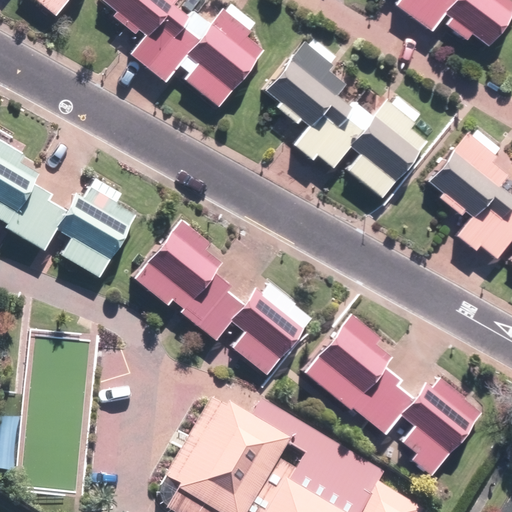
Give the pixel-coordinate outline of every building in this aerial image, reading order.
[(24,0),(51,20),(67,0),(24,0)] [(179,82),(215,111),(261,53),(242,38),(253,25),(224,2),(206,26),(189,13),(184,19),(170,8),(176,0),(97,0),(95,3),(112,17),(108,22),(137,44),(126,59),(162,87),(175,70),(183,77),(179,82)] [(395,0),(389,9),(427,36),(435,26),(462,45),(467,38),(483,50),(511,8),(500,0),(395,0)] [(341,171),(379,201),(424,143),(408,130),(418,117),(393,97),(387,105),(381,100),(367,118),(335,93),(341,87),(322,72),(332,59),(305,38),(259,96),(302,129),(287,148),(306,163),(310,158),(326,171),(344,149),(353,157),(341,171)] [(465,127),(420,185),(465,219),(451,238),(471,254),(474,250),(490,262),(506,240),(511,244),(511,255),(505,265),(511,271),(511,214),(505,209),(511,200),(496,188),(505,177),(487,163),(496,151),(465,127)] [(0,136),(0,231),(39,255),(52,233),(67,242),(57,259),(95,281),(133,218),(113,206),(119,195),(91,179),(78,201),(69,195),(59,212),(43,203),(48,195),(29,184),(35,175),(16,164),(20,157),(16,155),(20,149),(0,136)] [(173,222),(127,281),(162,307),(166,303),(178,312),(174,316),(210,343),(225,324),(237,333),(225,350),(261,378),(307,317),(264,284),(256,294),(250,289),(238,305),(224,294),(228,288),(210,274),(217,265),(200,252),(204,245),(173,222)] [(343,316),(296,374),(427,478),(478,414),(433,379),(425,389),(420,385),(408,399),(394,387),(397,383),(379,368),(386,358),(372,346),(375,342),(343,316)] [(209,399),(145,506),(154,511),(417,511),(374,487),(381,476),(255,402),(244,420),(209,399)]
